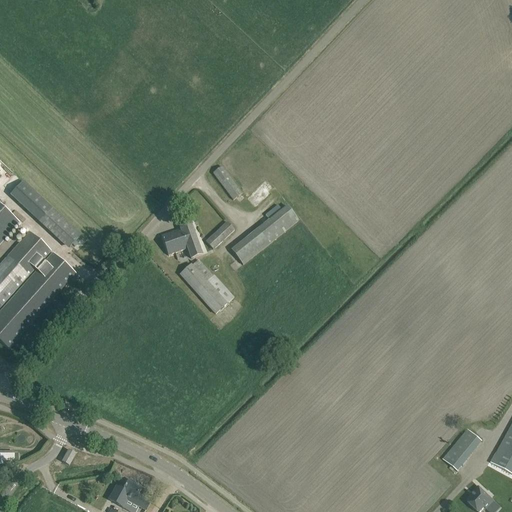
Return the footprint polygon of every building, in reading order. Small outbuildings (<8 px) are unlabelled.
[(242,194),(227,175),(221,167),(213,174),(234,201),(242,194)] [(68,249),(81,235),(23,181),(10,195),(68,249)] [(0,205),(0,245),(20,223),(0,205)] [(243,266),(299,221),(287,207),(231,251),(243,266)] [(213,250),(234,230),(227,223),(206,243),(213,250)] [(161,237),(168,256),(187,249),(191,259),(202,255),(191,225),(180,229),(180,230),(161,237)] [(30,233),(0,265),(0,308),(51,252),(30,233)] [(75,274),(53,254),(0,312),(0,341),(8,349),(75,274)] [(213,277),(198,261),(191,267),(190,266),(180,275),(216,315),(234,299),(214,276),(213,277)] [(511,425),(493,461),(491,464),(511,475),(511,425)] [(468,429),(443,460),(459,472),(483,441),(468,429)] [(69,466),(75,455),(69,451),(62,463),(69,466)] [(117,488),(110,501),(130,511),(136,511),(144,499),(138,496),(141,490),(128,483),(123,492),(117,488)] [(471,499),(467,503),(476,511),(480,511),(484,508),(486,510),(487,510),(488,511),(496,511),(500,508),(494,503),(494,502),(478,487),(469,497),(471,499)]
